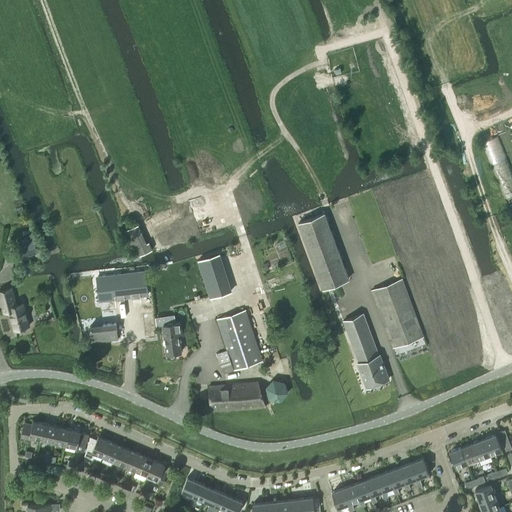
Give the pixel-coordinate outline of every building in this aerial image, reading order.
[(298,223),(323,288),(349,279),(325,213),(298,223)] [(33,237),(17,241),(19,248),(22,258),(32,255),(31,250),(35,249),(36,249),(33,237)] [(139,277),(79,284),(82,305),(142,296),(139,277)] [(372,290),(393,347),(424,336),(402,279),(372,290)] [(9,311),(9,312),(14,330),(29,326),(23,303),(13,305),(9,288),(0,290),(0,298),(4,313),(9,311)] [(168,298),(153,301),(155,313),(171,310),(168,298)] [(114,302),(115,314),(132,312),(130,300),(114,302)] [(243,310),(216,319),(226,349),(216,353),(223,373),(259,361),(263,360),(246,309),(243,310)] [(380,354),(379,355),(363,313),(344,321),(359,362),(357,363),(367,387),(389,379),(380,354)] [(182,335),(180,322),(163,325),(167,354),(181,352),(180,342),(179,342),(178,335),(182,335)] [(118,338),(119,338),(117,323),(90,326),(91,333),(88,335),(89,341),(92,341),(106,340),(106,338),(118,336),(118,338)] [(273,378),(265,387),(268,398),(273,399),(280,401),(288,392),(288,391),(285,381),(273,378)] [(208,386),(211,411),(265,406),(258,381),(208,386)] [(22,436),(42,440),(45,423),(33,420),(32,425),(25,423),(22,436)] [(45,423),(42,440),(53,443),(57,426),(45,423)] [(57,426),(53,443),(65,445),(69,428),(57,426)] [(69,428),(65,445),(76,448),(75,451),(83,452),(89,435),(80,433),(81,431),(69,428)] [(499,432),(503,441),(508,439),(505,430),(499,432)] [(485,439),(490,454),(502,450),(496,435),(485,439)] [(95,453),(103,457),(109,441),(98,436),(97,439),(91,437),(85,455),(92,459),(95,453)] [(473,443),(479,458),(490,454),(485,439),(473,443)] [(503,441),(506,451),(511,449),(508,439),(503,441)] [(109,441),(103,457),(114,461),(120,445),(109,441)] [(462,447),(468,463),(479,458),(473,443),(462,447)] [(120,445),(114,461),(125,466),(131,450),(120,445)] [(456,467),(468,463),(462,447),(451,452),(456,467)] [(131,450),(125,466),(135,470),(142,455),(131,450)] [(142,455),(135,470),(147,475),(153,459),(142,455)] [(417,477),(415,478),(418,486),(422,485),(419,477),(429,473),(423,458),(412,463),(417,477)] [(153,459),(147,475),(157,479),(156,483),(162,485),(167,472),(168,470),(164,468),(165,464),(153,459)] [(406,482),(403,482),(406,490),(411,489),(408,481),(415,478),(417,477),(412,463),(400,467),(406,482)] [(394,486),(392,487),(395,494),(400,493),(397,485),(403,482),(406,482),(400,467),(389,471),(394,486)] [(496,471),(499,477),(508,473),(506,468),(496,471)] [(383,490),(381,491),(384,499),(388,497),(385,489),(392,487),(394,486),(389,471),(378,475),(383,490)] [(487,475),(489,480),(499,477),(496,471),(487,475)] [(372,494),(370,495),(373,503),(377,501),(374,493),(381,491),(383,490),(378,475),(366,479),(372,494)] [(474,479),(476,485),(485,482),(483,476),(474,479)] [(185,502),(189,504),(199,482),(187,477),(182,490),(189,493),(185,502)] [(361,498),(359,499),(362,507),(366,506),(363,498),(370,495),(372,494),(366,479),(355,484),(361,498)] [(467,489),(476,485),(474,479),(464,483),(467,489)] [(199,482),(189,504),(193,506),(198,497),(204,500),(209,487),(199,482)] [(349,503),(347,503),(350,511),(354,510),(351,502),(359,499),(361,498),(355,484),(344,488),(349,503)] [(475,490),(480,501),(495,495),(491,484),(475,490)] [(206,511),(211,511),(220,492),(209,487),(204,500),(210,502),(206,511)] [(349,503),(344,488),(332,492),(338,507),(336,507),(337,511),(342,511),(340,506),(347,503),(349,503)] [(220,492),(211,511),(217,511),(220,506),(226,509),(231,497),(220,492)] [(480,501),(483,511),(485,511),(499,507),(495,495),(480,501)] [(237,511),(242,502),(231,497),(226,509),(232,511),(237,511)] [(302,511),(314,511),(313,497),(301,498),(302,511)] [(290,511),(302,511),(301,498),(289,500),(290,511)] [(278,511),(290,511),(289,500),(277,501),(278,511)] [(265,511),(278,511),(277,501),(265,502),(265,511)] [(265,511),(265,502),(253,504),(253,511),(265,511)] [(28,504),(27,511),(44,511),(44,510),(60,509),(60,503),(28,504)]
